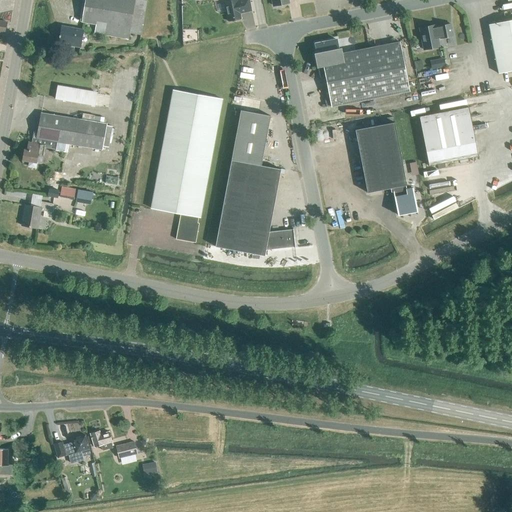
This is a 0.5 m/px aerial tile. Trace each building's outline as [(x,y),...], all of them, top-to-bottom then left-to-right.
[(85,0),(81,22),(82,22),(95,24),(94,33),(128,39),(134,0),(85,0)] [(251,11),(249,0),(240,0),(237,1),(237,0),(234,0),(224,2),(228,22),(241,19),(240,14),(251,11)] [(498,74),(511,71),(511,20),(488,25),(498,74)] [(439,47),(438,39),(440,38),(440,39),(453,36),(451,24),(438,27),(435,28),(435,25),(419,28),(423,50),(439,47)] [(80,47),(83,30),(61,26),(59,41),(73,44),(72,46),(80,47)] [(317,54),(315,54),(317,64),(322,63),(331,107),(409,91),(400,42),(341,54),(340,49),(338,50),(336,40),(315,44),(317,54)] [(445,67),(443,58),(430,61),(431,69),(445,67)] [(55,100),(95,106),(98,92),(58,85),(55,100)] [(200,218),(205,192),(222,100),(173,90),(151,208),(180,214),(176,239),(195,243),(199,223),(197,223),(198,217),(200,218)] [(478,156),(468,107),(419,117),(428,166),(478,156)] [(269,232),(276,192),(281,169),(261,166),(270,116),(240,110),(215,247),(264,256),(266,250),(294,247),(295,248),(293,229),(292,229),(293,230),(269,232)] [(102,146),(108,147),(111,126),(105,125),(106,124),(41,113),(36,139),(37,139),(36,144),(28,143),(27,150),(24,150),(22,160),(29,162),(28,167),(35,168),(37,155),(43,156),(44,148),(56,150),(56,151),(67,153),(69,144),(101,150),(102,146)] [(394,123),(355,130),(367,193),(392,188),(398,215),(417,212),(413,188),(406,190),(406,185),(407,185),(394,123)] [(78,195),(78,190),(61,187),(60,197),(77,200),(78,195)] [(57,198),(58,192),(58,190),(49,189),(48,196),(57,198)] [(91,205),(93,192),(78,190),(78,195),(77,200),(76,202),(91,205)] [(52,213),(53,204),(41,202),(40,208),(25,205),(21,226),(37,228),(40,210),(52,213)] [(100,434),(99,431),(90,433),(94,447),(100,445),(102,450),(112,447),(111,442),(112,442),(109,432),(100,434)] [(89,449),(85,435),(71,439),(72,443),(63,446),(62,442),(53,444),(57,458),(66,455),(75,452),(75,453),(80,451),(81,457),(90,454),(89,449)] [(119,458),(137,454),(134,442),(116,446),(119,458)] [(0,474),(12,474),(12,465),(7,465),(8,449),(0,449),(0,474)] [(17,469),(38,469),(38,459),(17,459),(17,469)] [(156,462),(143,463),(144,473),(157,472),(156,462)]
